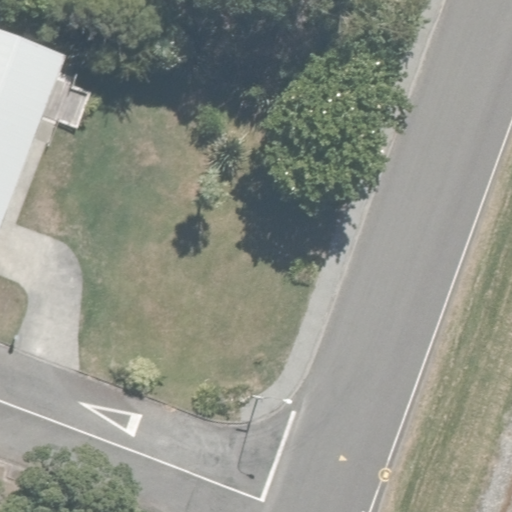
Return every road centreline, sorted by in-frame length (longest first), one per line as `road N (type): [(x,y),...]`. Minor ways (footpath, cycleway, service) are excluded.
road 1 (residential): [(503,0),(320,511)]
road 2 (residential): [(312,511),(0,398)]
